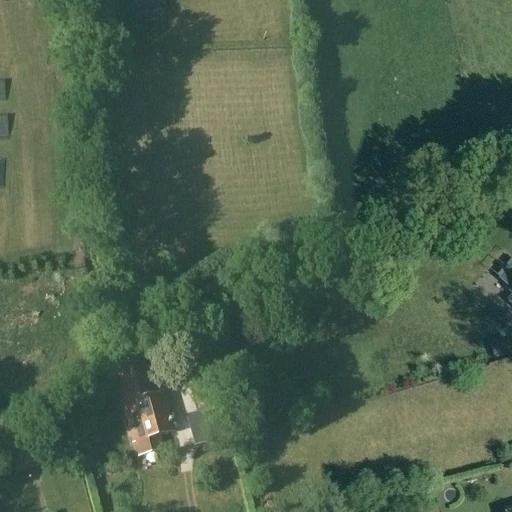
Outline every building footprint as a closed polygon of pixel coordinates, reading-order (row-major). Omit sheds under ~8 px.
[(511,266),(510,269),(509,268),(506,272),(507,273),(500,280),(504,284),(509,288),(511,290),(511,292),(511,297),(508,302),(511,305),(511,266)] [(489,343),(494,360),(511,354),(507,338),(489,343)] [(184,364),(203,435),(227,429),(208,358),(184,364)] [(116,393),(120,410),(128,443),(136,441),(140,456),(161,451),(158,437),(172,434),(162,394),(149,397),(142,367),(113,373),(118,392),(116,393)] [(85,449),(98,446),(94,428),(81,430),(85,449)] [(14,475),(37,468),(31,451),(9,458),(14,475)] [(504,511),(511,511),(511,503),(503,506),(504,511)]
